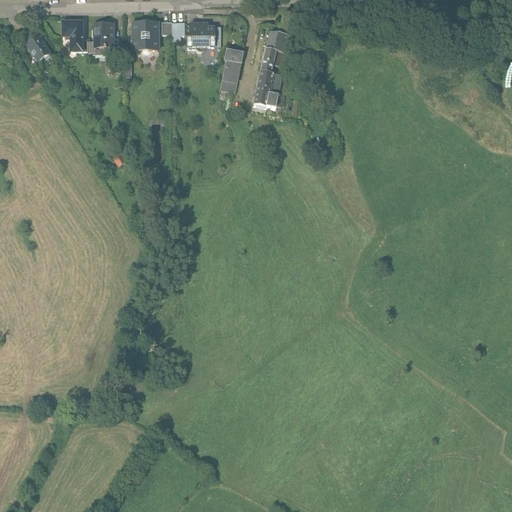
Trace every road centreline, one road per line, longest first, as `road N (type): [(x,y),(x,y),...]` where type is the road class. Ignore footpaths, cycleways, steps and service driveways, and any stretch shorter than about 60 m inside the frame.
road 1 (unclassified): [(182,12),(511,17)]
road 2 (residential): [(0,17),(182,12)]
